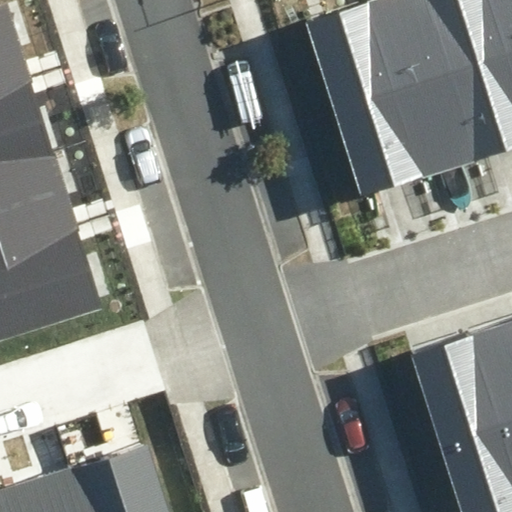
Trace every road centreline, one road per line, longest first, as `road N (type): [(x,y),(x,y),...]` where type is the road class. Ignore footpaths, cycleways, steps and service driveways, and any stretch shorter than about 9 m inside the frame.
road 1 (residential): [(150,0),(250,319)]
road 2 (residential): [(511,238),(250,319)]
road 3 (residential): [(250,319),(0,401)]
road 4 (residential): [(250,319),(310,511)]
